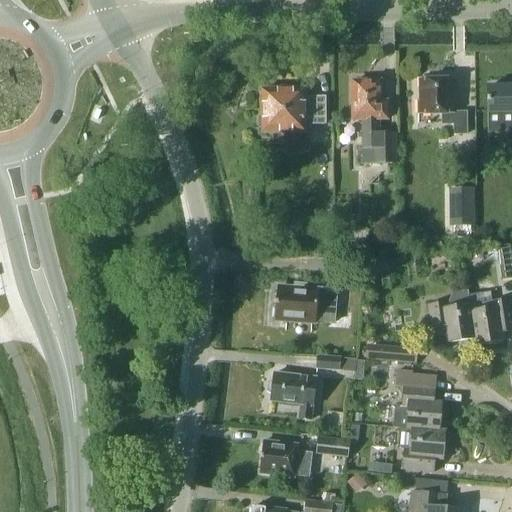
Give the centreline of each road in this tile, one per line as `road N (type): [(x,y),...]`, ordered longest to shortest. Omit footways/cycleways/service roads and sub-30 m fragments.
road 1 (unclassified): [(177,511),(201,311),(195,200),(166,117),(114,26)]
road 2 (primary): [(75,424),(68,336),(29,173),(31,145)]
road 3 (primary): [(0,180),(23,276),(75,424)]
road 4 (unclassified): [(511,8),(290,12)]
road 5 (unclassified): [(290,12),(144,17),(114,26)]
